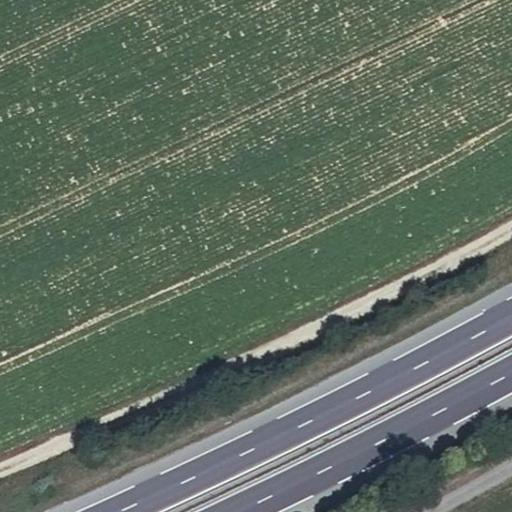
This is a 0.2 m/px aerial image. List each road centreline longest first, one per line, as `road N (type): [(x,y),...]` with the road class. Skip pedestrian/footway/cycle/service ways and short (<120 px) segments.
road 1 (track): [(511,232),(357,318),(0,471)]
road 2 (trunk): [(511,313),(114,511)]
road 3 (trunk): [(231,511),(511,368)]
